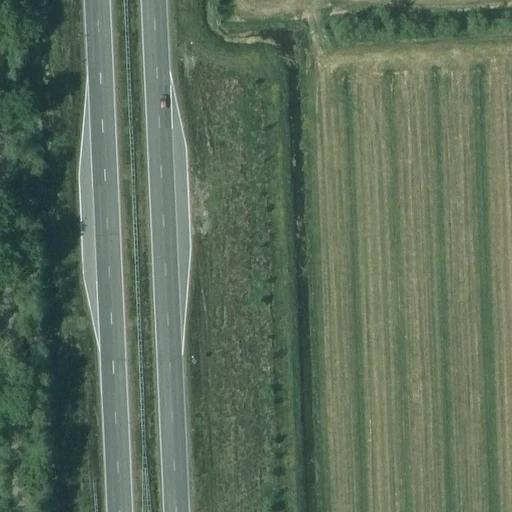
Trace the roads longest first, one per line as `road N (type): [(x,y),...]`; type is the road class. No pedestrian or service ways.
road 1 (trunk): [(175,511),(152,0)]
road 2 (trunk): [(96,0),(118,511)]
road 3 (unclassified): [(16,511),(0,125)]
